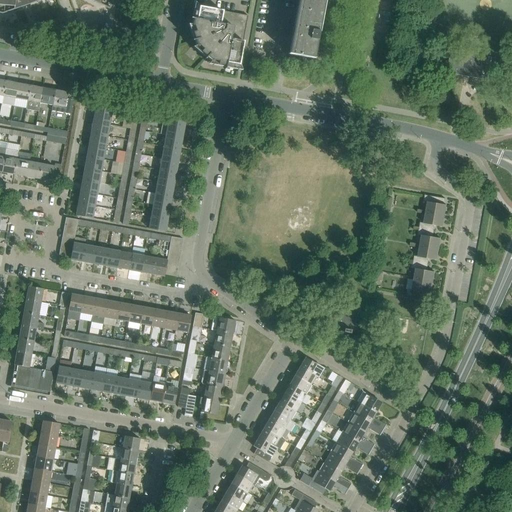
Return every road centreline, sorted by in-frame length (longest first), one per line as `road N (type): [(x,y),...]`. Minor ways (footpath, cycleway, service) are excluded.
road 1 (residential): [(407,412),(444,344),(471,197),(434,167),(440,138)]
road 2 (tertiary): [(391,511),(511,261)]
road 3 (residential): [(440,138),(227,96)]
road 4 (residential): [(203,280),(197,260),(227,96)]
road 5 (residential): [(203,280),(185,296),(55,272),(48,263)]
road 6 (residential): [(163,426),(0,397)]
road 7 (residential): [(161,83),(0,56)]
road 8 (residential): [(407,412),(291,341)]
